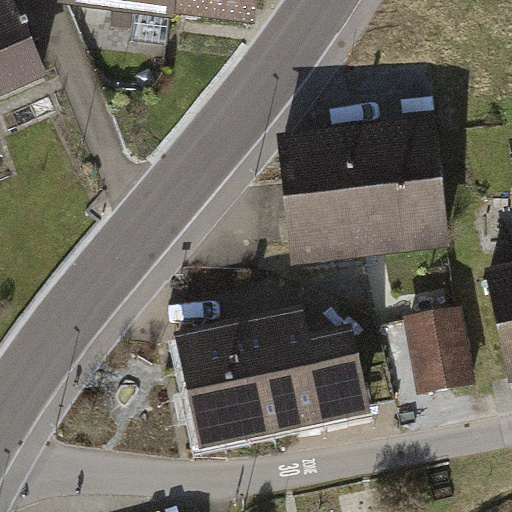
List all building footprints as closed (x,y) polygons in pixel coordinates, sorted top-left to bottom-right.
[(0,0),(0,101),(51,79),(15,0),(0,0)] [(58,0),(57,10),(174,24),(174,20),(176,0),(58,0)] [(176,0),(174,20),(254,30),(258,0),(176,0)] [(433,123),(279,141),(295,272),(449,254),(433,123)] [(491,199),(491,217),(506,217),(506,199),(491,199)] [(511,269),(484,276),(508,389),(511,388),(511,269)] [(302,313),(175,341),(200,454),(367,418),(348,332),(308,341),(302,313)] [(418,400),(474,390),(460,313),(404,323),(418,400)]
